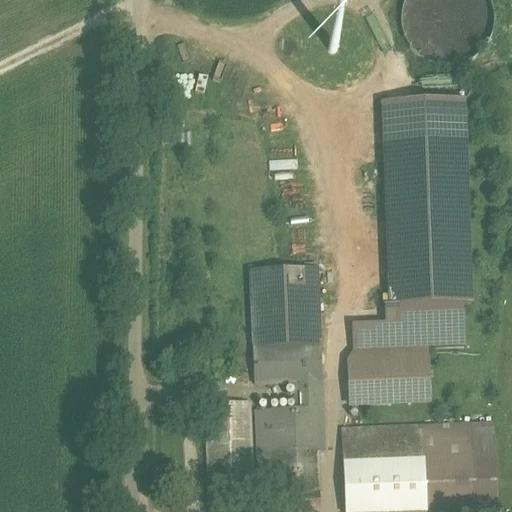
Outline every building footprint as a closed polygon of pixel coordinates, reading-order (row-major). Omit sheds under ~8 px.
[(491,32),(493,19),(491,6),(488,0),(405,0),(403,6),(401,19),(403,32),(408,44),(417,54),(428,61),(440,64),(453,64),(466,61),(477,54),(486,44),(491,32)] [(464,144),(384,147),(390,307),(470,304),(464,144)] [(317,271),(250,273),(253,349),(320,346),(317,271)] [(320,346),(253,349),(254,387),(294,386),(295,412),(316,412),(317,454),(324,454),(320,346)] [(427,364),(348,367),(350,406),(429,403),(427,364)] [(247,405),(206,407),(210,509),(252,507),(247,405)] [(295,412),(272,413),(275,496),(319,494),(317,454),(316,412),(295,412)] [(272,413),(255,414),(259,506),(275,506),(275,496),(272,413)] [(496,511),(493,426),(470,427),(473,511),(496,511)] [(473,511),(470,427),(341,432),(341,446),(422,443),(425,511),(473,511)] [(425,511),(422,443),(341,446),(344,511),(425,511)] [(319,511),(319,494),(275,496),(275,506),(275,511),(319,511)]
